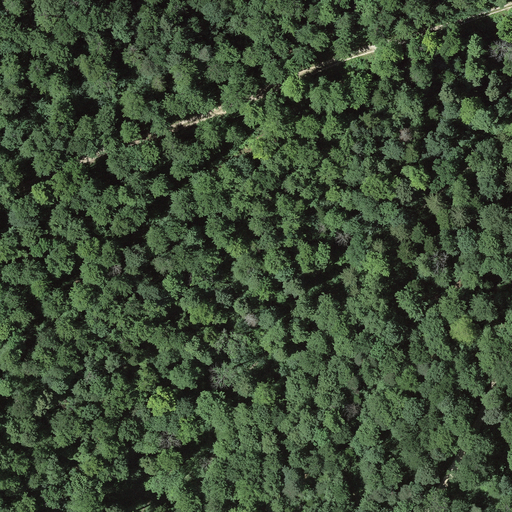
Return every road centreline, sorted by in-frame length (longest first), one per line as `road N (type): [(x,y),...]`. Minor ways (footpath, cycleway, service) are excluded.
road 1 (track): [(511,7),(269,85),(0,200)]
road 2 (track): [(425,511),(511,358)]
